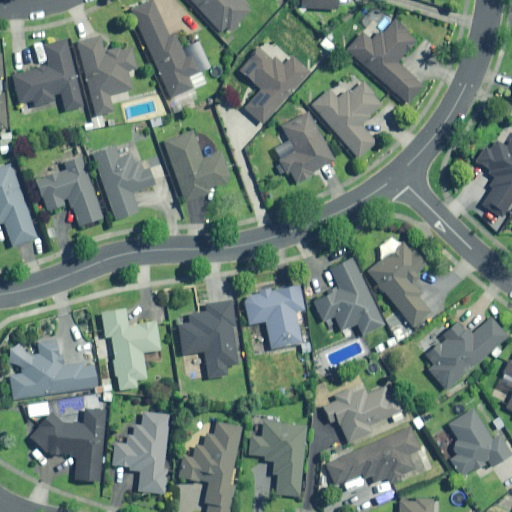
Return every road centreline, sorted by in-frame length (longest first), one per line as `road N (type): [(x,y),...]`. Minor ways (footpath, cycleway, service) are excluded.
road 1 (residential): [(0,293),(126,253),(257,241),(344,208),(397,176)]
road 2 (residential): [(397,176),(454,105),(490,0)]
road 3 (residential): [(397,176),(511,277)]
